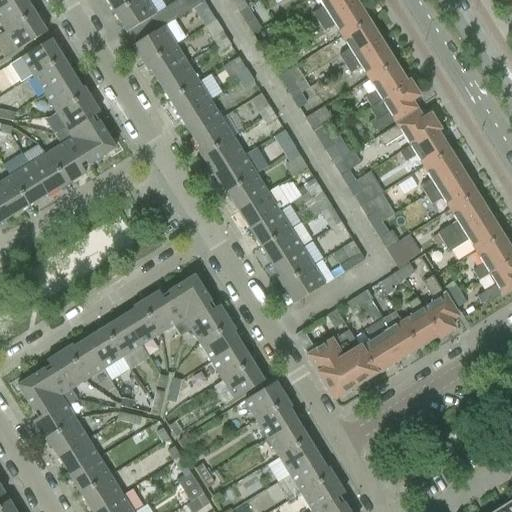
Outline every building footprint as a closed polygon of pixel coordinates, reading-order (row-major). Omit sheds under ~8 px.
[(0,0),(0,9),(15,0),(0,0)] [(15,0),(0,9),(0,29),(3,34),(5,33),(34,14),(25,0),(15,0)] [(104,0),(113,15),(137,0),(104,0)] [(137,0),(113,15),(125,34),(155,15),(145,0),(137,0)] [(178,0),(155,15),(125,34),(126,35),(127,34),(133,44),(132,45),(133,46),(163,27),(173,21),(191,10),(203,3),(201,0),(178,0)] [(241,0),(239,0),(232,4),(239,15),(247,10),(241,0)] [(314,13),(312,15),(318,24),(320,23),(328,17),(353,2),(352,0),(315,0),(322,9),(314,13)] [(215,20),(205,2),(203,3),(191,10),(202,28),(215,20)] [(320,23),(318,24),(323,32),(325,30),(332,26),(340,39),(341,38),(366,22),(366,21),(366,18),(363,12),(359,11),(353,2),(328,17),(320,23)] [(247,10),(239,15),(245,25),(253,20),(247,10)] [(3,34),(0,35),(0,47),(6,57),(16,51),(29,44),(46,33),(34,14),(5,33),(3,34)] [(131,47),(143,66),(175,46),(184,40),(173,21),(163,27),(133,46),(131,47)] [(348,51),(338,57),(344,65),(346,64),(353,59),(354,59),(379,43),(373,34),(374,30),(371,25),(367,24),(366,22),(341,38),(340,39),(348,51)] [(209,38),(214,47),(225,40),(220,31),(209,38)] [(21,58),(8,66),(19,84),(32,76),(32,77),(62,59),(50,40),(33,50),(21,58)] [(225,40),(214,47),(218,53),(229,46),(225,40)] [(266,40),(257,46),(264,57),(273,52),(266,40)] [(346,64),(344,65),(349,75),(359,69),(366,80),(367,80),(392,64),(392,63),(393,59),(390,54),(386,54),(379,43),(354,59),(353,59),(346,64)] [(149,72),(156,83),(186,64),(175,46),(143,66),(147,73),(149,72)] [(273,52),(264,57),(270,67),(279,62),(273,52)] [(232,74),(238,83),(248,77),(238,58),(220,69),(226,78),(232,74)] [(32,77),(44,96),(73,77),(62,59),(32,77)] [(156,83),(168,101),(197,83),(186,64),(156,83)] [(374,93),(364,99),(365,100),(369,107),(379,101),(380,101),(381,100),(405,85),(400,76),(401,72),(397,67),(394,66),(392,64),(367,80),(366,80),(374,93)] [(295,67),(277,78),(284,89),(292,84),(301,78),(295,67)] [(44,96),(55,115),(87,95),(83,88),(80,89),(73,77),(44,96)] [(248,77),(238,83),(242,90),(252,83),(248,77)] [(168,101),(179,120),(209,101),(197,83),(168,101)] [(387,114),(371,124),(371,125),(377,134),(398,121),(415,110),(409,102),(417,97),(409,83),(405,85),(381,100),(380,101),(379,101),(387,114)] [(284,89),(290,99),(298,94),(292,84),(284,89)] [(298,94),(290,99),(297,110),(305,105),(298,94)] [(47,120),(42,119),(53,136),(54,136),(56,140),(61,137),(67,133),(90,119),(94,117),(99,114),(87,95),(55,115),(47,120)] [(179,120),(191,138),(220,120),(209,101),(179,120)] [(267,107),(257,113),(261,120),(271,114),(267,107)] [(1,111),(0,112),(0,118),(11,121),(13,114),(1,111)] [(402,136),(409,147),(409,148),(435,132),(438,130),(429,117),(422,121),(417,113),(377,138),(383,148),(402,136)] [(271,114),(261,120),(265,127),(275,120),(271,114)] [(67,133),(61,137),(66,145),(71,153),(104,133),(98,122),(94,125),(90,119),(67,133)] [(196,151),(200,158),(232,138),(220,120),(191,138),(198,149),(196,151)] [(0,125),(0,133),(9,136),(11,128),(0,125)] [(320,127),(311,133),(316,141),(325,135),(320,127)] [(330,140),(340,158),(356,148),(346,130),(330,140)] [(283,132),(272,139),(284,157),(294,150),(283,132)] [(409,147),(398,154),(403,163),(406,161),(413,156),(422,170),(448,153),(447,151),(448,148),(444,143),(441,142),(435,132),(409,148),(409,147)] [(104,133),(71,153),(79,166),(84,162),(87,167),(114,150),(104,133)] [(325,135),(316,141),(332,166),(341,161),(325,135)] [(59,145),(46,154),(47,156),(66,186),(84,174),(81,170),(71,153),(66,145),(61,137),(56,140),(59,145)] [(200,158),(212,176),(243,156),(232,138),(200,158)] [(36,146),(21,156),(46,196),(57,188),(58,191),(66,186),(47,156),(46,154),(42,156),(36,146)] [(243,156),(212,176),(223,195),(255,175),(266,168),(255,149),(243,156)] [(287,163),(282,166),(290,178),(305,169),(294,150),(284,157),(287,163)] [(422,187),(427,195),(461,174),(455,164),(455,160),(452,155),(449,155),(448,153),(422,170),(429,182),(422,187)] [(20,154),(2,166),(3,167),(8,177),(10,180),(27,207),(46,196),(21,156),(20,154)] [(339,177),(346,188),(354,183),(347,172),(339,177)] [(354,183),(346,188),(358,208),(380,195),(367,174),(354,183)] [(439,199),(447,211),(474,195),(473,194),(474,190),(471,185),(467,184),(461,174),(427,195),(432,203),(439,199)] [(230,200),(237,212),(266,193),(255,175),(223,195),(228,202),(230,200)] [(8,177),(0,182),(0,205),(8,219),(27,207),(10,180),(8,177)] [(304,188),(297,193),(300,198),(317,187),(313,181),(304,186),(303,186),(304,188)] [(237,212),(248,230),(278,212),(288,205),(276,187),(266,193),(237,212)] [(317,187),(300,198),(311,215),(318,210),(319,211),(328,206),(317,187)] [(439,234),(444,242),(487,216),(481,206),(482,203),(478,197),(475,197),(474,195),(447,211),(455,224),(439,234)] [(0,223),(8,219),(0,205),(0,223)] [(248,230),(260,249),(289,230),(278,212),(248,230)] [(373,213),(365,219),(372,230),(380,224),(373,213)] [(466,241),(473,253),(500,236),(499,236),(500,232),(497,227),(493,226),(487,216),(444,242),(449,251),(466,241)] [(336,218),(326,224),(330,230),(340,224),(336,218)] [(340,224),(330,230),(334,237),(344,231),(340,224)] [(380,224),(372,230),(378,239),(386,234),(380,224)] [(260,249),(271,267),(301,249),(289,230),(260,249)] [(481,266),(472,271),(478,281),(479,280),(487,275),(486,274),(487,273),(511,258),(511,256),(511,255),(507,248),(508,245),(505,240),(501,239),(500,236),(473,253),(481,266)] [(406,238),(385,251),(398,272),(408,265),(419,258),(406,238)] [(301,249),(271,267),(278,278),(276,280),(281,287),(312,267),(312,266),(322,260),(311,243),(301,249)] [(363,259),(352,243),(332,255),(342,273),(363,259)] [(487,293),(479,298),(484,307),(511,290),(511,289),(511,258),(487,273),(486,274),(487,275),(488,277),(489,278),(495,288),(487,293)] [(312,267),(281,287),(292,305),(332,281),(320,262),(312,267)] [(408,265),(398,272),(403,280),(414,274),(408,265)] [(398,272),(387,279),(393,287),(403,280),(398,272)] [(169,298),(163,301),(170,313),(203,292),(193,276),(166,294),(169,298)] [(434,304),(422,311),(437,336),(439,339),(453,331),(448,323),(456,318),(431,278),(422,284),(434,304)] [(444,288),(443,289),(449,299),(458,293),(452,283),(444,288)] [(366,291),(358,296),(363,305),(371,300),(366,291)] [(203,292),(170,313),(177,324),(172,327),(179,337),(190,331),(187,326),(210,311),(207,306),(210,304),(203,292)] [(157,293),(139,304),(158,335),(172,327),(177,324),(170,313),(163,301),(163,302),(157,293)] [(458,293),(449,299),(456,309),(465,304),(458,293)] [(358,296),(345,304),(351,313),(363,305),(358,296)] [(412,315),(401,322),(401,323),(417,349),(421,350),(427,346),(428,342),(437,336),(422,311),(414,300),(406,305),(412,315)] [(133,310),(121,317),(140,347),(158,335),(139,304),(132,308),(133,310)] [(187,326),(190,331),(198,345),(230,325),(218,306),(214,309),(187,326)] [(326,318),(333,331),(343,325),(335,312),(326,318)] [(381,320),(375,324),(377,326),(382,335),(398,361),(405,357),(408,358),(414,354),(414,351),(417,349),(401,323),(401,322),(399,322),(394,313),(381,321),(381,320)] [(121,317),(103,329),(121,358),(140,347),(121,317)] [(371,340),(362,346),(362,347),(379,373),(375,375),(379,376),(384,373),(385,369),(398,361),(382,335),(377,326),(375,324),(365,330),(366,333),(371,340)] [(230,325),(198,345),(210,363),(239,345),(232,334),(234,332),(230,325)] [(103,329),(84,341),(103,370),(110,382),(129,371),(121,358),(103,329)] [(348,331),(329,343),(357,387),(375,375),(379,373),(362,346),(360,347),(359,345),(357,347),(348,331)] [(71,346),(65,350),(84,381),(103,370),(84,341),(73,348),(71,346)] [(357,387),(329,343),(317,350),(315,346),(304,353),(334,401),(357,387)] [(239,345),(210,363),(221,382),(251,363),(239,345)] [(46,362),(48,366),(59,383),(65,393),(70,390),(84,381),(65,350),(46,362)] [(251,363),(221,382),(233,401),(263,382),(251,363)] [(16,387),(26,403),(59,383),(48,366),(16,387)] [(157,376),(155,388),(163,390),(166,378),(157,376)] [(173,379),(167,403),(175,404),(181,381),(173,379)] [(59,383),(26,403),(33,414),(36,412),(40,417),(63,403),(66,408),(77,401),(70,390),(65,393),(59,383)] [(243,402),(254,421),(286,402),(275,383),(272,384),(243,402)] [(153,392),(151,402),(153,405),(159,406),(162,394),(153,392)] [(121,399),(119,408),(131,410),(133,402),(121,399)] [(151,402),(149,415),(157,417),(159,406),(153,405),(151,402)] [(254,421),(266,440),(295,421),(288,410),(290,409),(286,402),(254,421)] [(31,422),(43,441),(75,422),(66,408),(63,403),(36,420),(31,422)] [(117,415),(115,421),(139,427),(140,419),(117,413),(117,415)] [(266,440),(277,458),(307,440),(295,421),(266,440)] [(50,447),(57,458),(86,440),(75,422),(43,441),(47,448),(50,447)] [(174,423),(167,428),(173,439),(181,434),(180,432),(174,423)] [(162,430),(155,434),(161,444),(168,440),(162,430)] [(184,438),(177,442),(183,452),(190,448),(184,438)] [(57,458),(68,477),(98,459),(86,440),(57,458)] [(277,458),(265,465),(276,483),(288,476),(288,477),(318,458),(307,440),(277,458)] [(173,448),(166,453),(172,463),(179,459),(173,448)] [(288,477),(300,495),(332,476),(327,469),(325,470),(318,458),(288,477)] [(68,477),(80,495),(109,477),(98,459),(68,477)] [(179,459),(172,463),(178,472),(185,468),(179,459)] [(201,465),(193,470),(200,480),(207,475),(201,465)] [(207,475),(200,480),(206,490),(213,485),(207,475)] [(191,476),(178,485),(189,504),(195,500),(202,495),(194,482),(191,476)] [(300,495),(309,511),(314,511),(339,497),(343,495),(332,476),(300,495)] [(80,495),(89,511),(93,511),(121,495),(109,477),(80,495)] [(93,511),(130,511),(121,495),(93,511)] [(202,495),(195,500),(201,509),(208,504),(202,495)] [(347,511),(339,497),(314,511),(347,511)] [(0,505),(0,511),(13,511),(7,501),(0,505)] [(511,511),(511,503),(502,509),(504,511),(511,511)]
